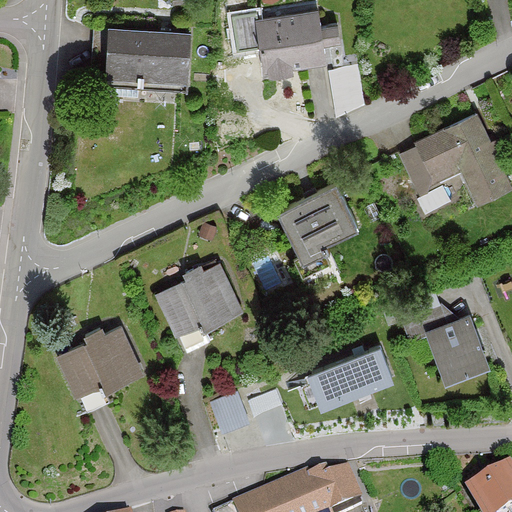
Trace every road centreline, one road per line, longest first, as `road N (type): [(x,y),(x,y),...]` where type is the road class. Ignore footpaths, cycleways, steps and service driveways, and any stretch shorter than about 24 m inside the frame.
road 1 (residential): [(511,57),(393,119),(24,272)]
road 2 (residential): [(511,436),(317,446),(72,511)]
road 3 (residential): [(51,25),(24,272)]
road 4 (residential): [(24,272),(0,438)]
